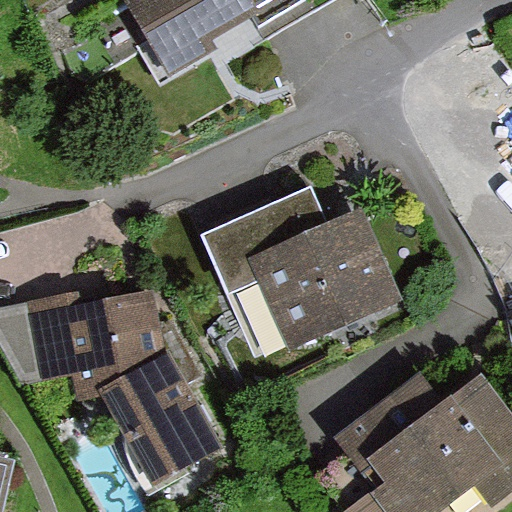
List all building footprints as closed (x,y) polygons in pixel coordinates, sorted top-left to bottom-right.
[(120,0),(169,83),(310,2),(308,0),(120,0)] [(373,210),(259,256),(296,348),(409,303),(373,210)] [(0,295),(71,277),(57,228),(0,242),(0,295)] [(105,302),(102,293),(0,310),(0,348),(22,388),(74,379),(77,405),(102,401),(153,495),(224,452),(173,356),(155,293),(105,302)] [(435,367),(348,439),(387,477),(351,511),(461,511),(459,505),(511,453),(511,391),(494,370),(458,399),(435,367)] [(0,511),(6,511),(18,456),(0,452),(0,511)]
